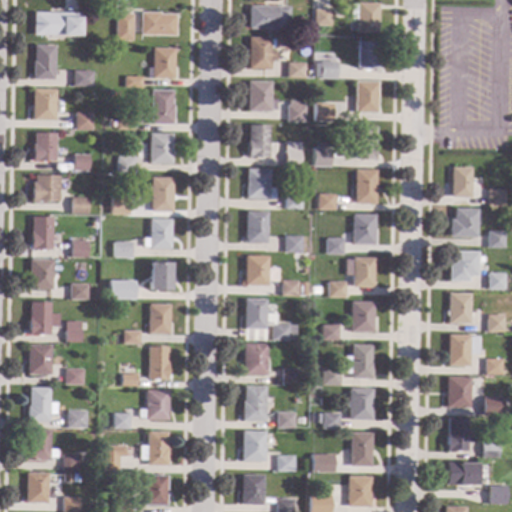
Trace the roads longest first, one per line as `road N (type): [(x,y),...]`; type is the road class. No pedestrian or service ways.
road 1 (residential): [(413,0),(403,511)]
road 2 (residential): [(207,0),(200,511)]
